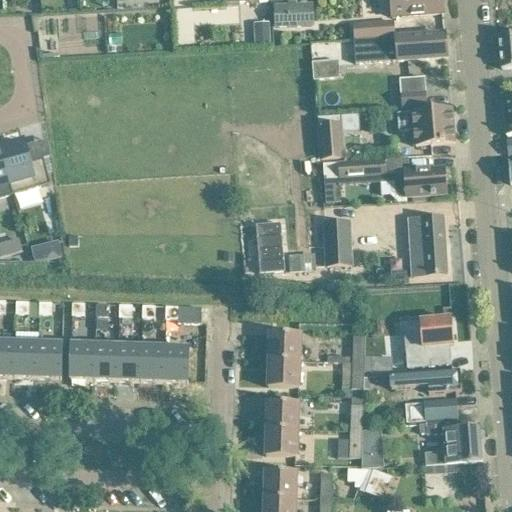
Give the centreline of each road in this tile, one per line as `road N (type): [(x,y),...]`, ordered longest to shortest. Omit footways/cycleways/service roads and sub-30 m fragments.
road 1 (unclassified): [(511,472),(469,0)]
road 2 (residential): [(0,430),(219,437)]
road 3 (residential): [(216,484),(0,478)]
road 4 (residential): [(219,437),(221,309)]
